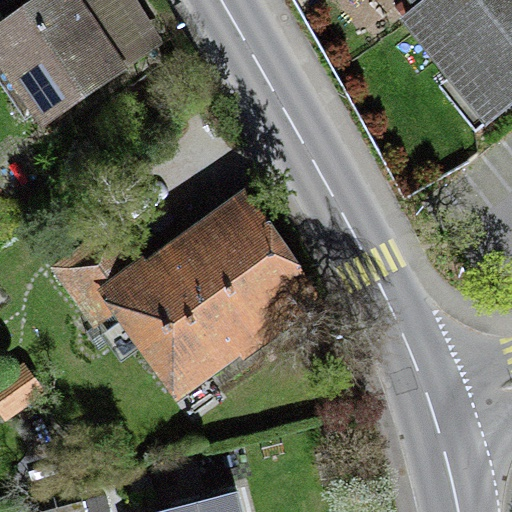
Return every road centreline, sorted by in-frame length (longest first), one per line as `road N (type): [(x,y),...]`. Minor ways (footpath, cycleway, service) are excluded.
road 1 (secondary): [(222,0),(368,264),(431,411)]
road 2 (unknown): [(152,237),(267,143)]
